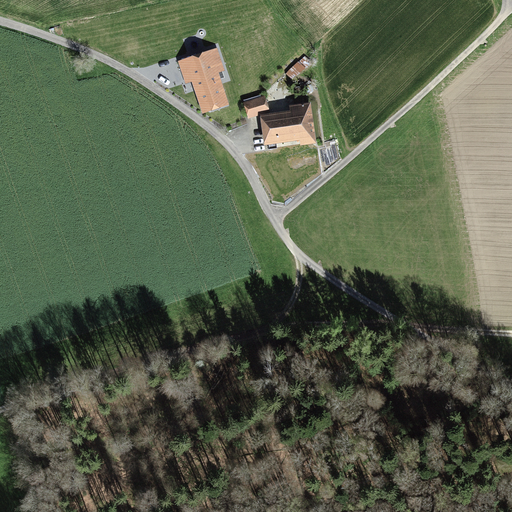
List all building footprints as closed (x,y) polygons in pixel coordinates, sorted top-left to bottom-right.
[(229,107),(218,74),(224,72),(217,49),(178,62),(185,85),(191,83),(202,115),(229,107)] [(312,64),(305,56),(300,61),(307,69),(312,64)] [(305,69),(298,62),(286,74),(293,81),(305,69)] [(243,103),(248,119),(270,113),(265,97),(243,103)] [(289,106),(290,112),(260,116),(264,147),(300,142),(300,146),(316,144),(311,103),(289,106)]
